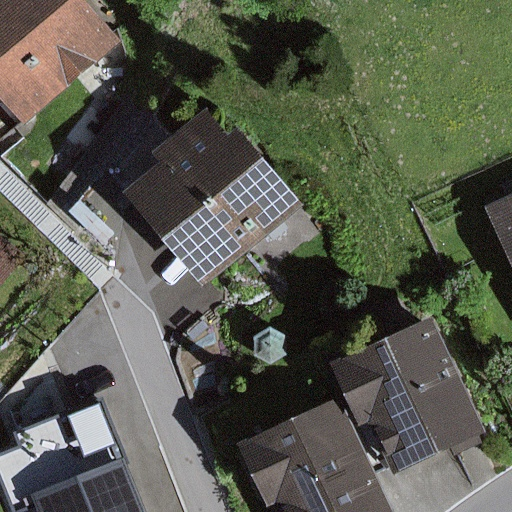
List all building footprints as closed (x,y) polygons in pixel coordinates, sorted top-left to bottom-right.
[(114,42),(79,0),(0,0),(0,115),(10,128),(114,42)] [(153,163),(113,195),(189,291),(297,206),(220,110),(209,118),(201,109),(145,153),(153,163)] [(511,192),(474,209),(511,296),(511,192)] [(0,283),(21,258),(0,241),(0,283)] [(332,373),(320,379),(328,396),(342,426),(355,420),(381,477),(444,448),(448,458),(477,445),(472,435),(477,433),(423,315),(326,360),(332,373)] [(238,454),(226,460),(247,507),(260,501),(265,511),(381,511),(342,426),(328,396),(231,441),(238,454)] [(139,511),(94,399),(7,434),(12,446),(0,450),(0,501),(4,511),(12,511),(21,509),(22,511),(139,511)]
